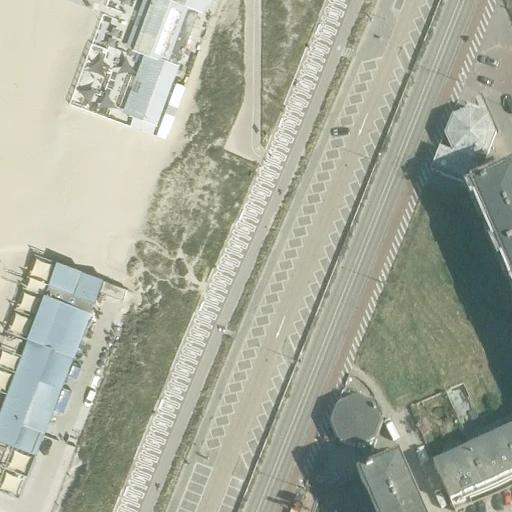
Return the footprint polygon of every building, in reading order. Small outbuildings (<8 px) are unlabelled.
[(171,0),(140,99),(189,114),(224,0),(171,0)] [(439,148),(430,171),(469,186),(473,177),(477,178),(482,165),(484,166),(490,152),(487,151),(493,135),(486,119),(470,113),(454,120),(448,136),(455,151),(452,153),(439,148)] [(511,170),(471,188),(485,220),(511,208),(511,170)] [(53,179),(53,223),(123,223),(123,179),(53,179)] [(511,208),(485,220),(499,251),(511,245),(511,208)] [(511,245),(499,251),(511,281),(511,245)] [(58,266),(0,412),(0,443),(36,457),(103,283),(58,266)] [(8,330),(29,336),(45,279),(24,273),(8,330)] [(341,439),(357,445),(373,438),(379,422),(372,407),(356,401),(341,407),(334,423),(341,439)] [(474,410),(468,413),(473,425),(480,422),(474,410)] [(511,476),(511,429),(433,464),(451,503),(511,476)] [(372,508),(415,489),(401,458),(358,476),(372,508)] [(424,511),(415,489),(372,508),(373,511),(424,511)] [(498,510),(500,511),(511,511),(511,502),(510,500),(498,510)]
